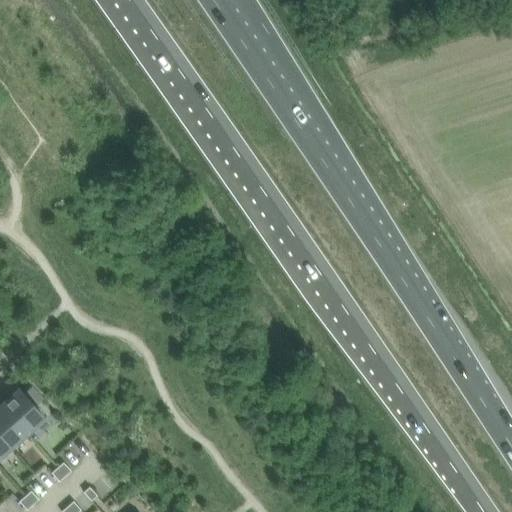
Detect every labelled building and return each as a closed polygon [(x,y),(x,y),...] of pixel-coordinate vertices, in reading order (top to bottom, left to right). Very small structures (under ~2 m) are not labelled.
[(33,386),(23,395),(34,407),(44,399),(33,386)] [(18,389),(2,403),(28,434),(45,419),(34,407),(23,395),(18,389)] [(1,404),(0,404),(0,434),(12,448),(28,434),(2,403),(1,404)] [(0,434),(0,458),(12,448),(0,434)] [(65,474),(71,469),(63,460),(57,465),(65,474)] [(65,474),(57,465),(51,470),(59,479),(65,474)] [(90,487),(84,492),(91,501),(97,496),(90,487)] [(33,502),(39,497),(31,488),(25,494),(33,502)] [(33,502),(25,494),(19,499),(27,508),(33,502)] [(74,502),(68,507),(72,511),(79,511),(81,510),(74,502)]
